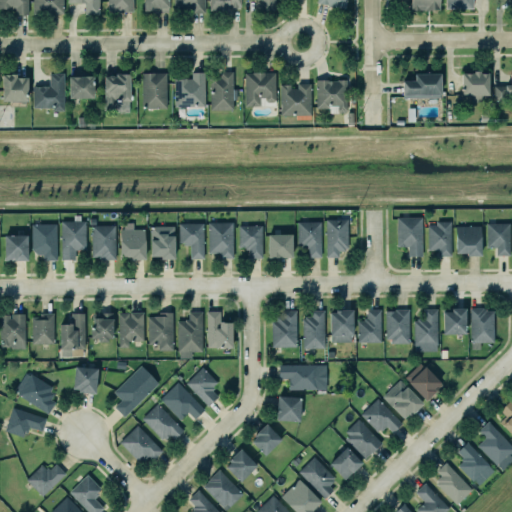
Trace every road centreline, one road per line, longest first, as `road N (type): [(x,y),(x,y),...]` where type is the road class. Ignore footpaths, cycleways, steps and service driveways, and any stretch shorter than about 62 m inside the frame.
road 1 (residential): [(0,287),(511,283)]
road 2 (residential): [(0,44),(300,42)]
road 3 (residential): [(133,511),(248,400),(248,285)]
road 4 (residential): [(352,511),(511,355)]
road 5 (residential): [(511,39),(369,41)]
road 6 (residential): [(368,0),(370,127)]
